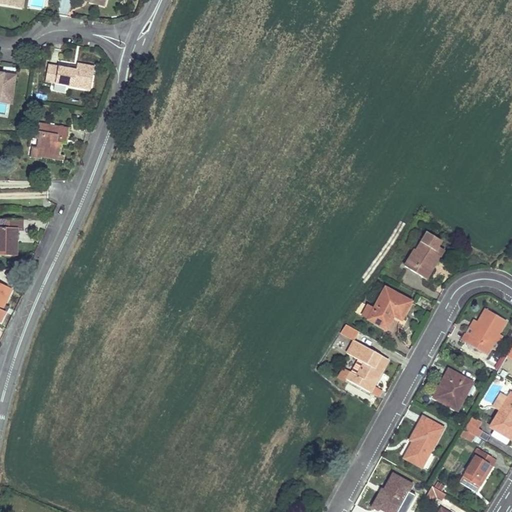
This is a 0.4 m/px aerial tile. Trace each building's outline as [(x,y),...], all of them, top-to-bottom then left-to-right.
[(81,70),(47,64),(43,82),(89,90),(93,66),(83,64),(81,70)] [(0,89),(11,91),(13,77),(0,74),(0,89)] [(0,100),(9,102),(11,91),(0,89),(0,100)] [(69,128),(33,122),(31,135),(38,136),(38,140),(36,148),(31,147),(29,158),(41,160),(42,154),(59,157),(61,145),(62,140),(66,141),(69,128)] [(64,157),(59,157),(42,154),(41,160),(63,164),(64,157)] [(0,228),(0,256),(16,256),(17,229),(22,229),(22,220),(1,220),(0,228)] [(414,250),(404,267),(422,277),(432,262),(435,264),(443,250),(437,247),(441,241),(427,233),(416,251),(414,250)] [(422,277),(425,280),(435,264),(432,262),(422,277)] [(1,311),(10,290),(0,285),(0,321),(0,322),(5,312),(1,311)] [(385,289),(374,309),(360,302),(354,312),(385,329),(390,319),(398,324),(401,319),(410,302),(385,289)] [(497,335),(505,321),(485,310),(476,325),(465,344),(485,355),(490,348),(497,335)] [(465,344),(476,325),(472,322),(461,341),(465,344)] [(359,332),(345,325),(341,332),(355,340),(359,332)] [(497,335),(490,348),(494,350),(501,337),(497,335)] [(354,341),(347,354),(357,360),(349,375),(346,380),(348,381),(369,393),(374,384),(388,360),(354,341)] [(457,411),(472,383),(448,370),(444,378),(446,379),(440,391),(437,390),(433,398),(457,411)] [(440,391),(446,379),(444,378),(437,390),(440,391)] [(380,388),(374,384),(369,393),(375,397),(380,388)] [(499,411),(489,427),(510,440),(511,436),(511,395),(510,394),(507,398),(499,411)] [(499,411),(507,398),(501,395),(493,408),(499,411)] [(477,437),(481,431),(475,428),(479,422),(471,417),(463,429),(474,436),(477,437)] [(428,455),(442,429),(422,418),(409,441),(412,442),(414,443),(412,446),(411,445),(403,459),(427,472),(435,459),(428,455)] [(470,442),(474,436),(463,429),(460,436),(470,442)] [(476,492),(496,461),(477,449),(473,455),(474,457),(459,482),(476,492)] [(392,475),(383,491),(375,506),(379,509),(385,511),(396,511),(411,485),(392,475)] [(441,500),(445,494),(432,486),(428,492),(441,500)] [(383,491),(380,489),(370,508),(377,511),(379,509),(375,506),(383,491)]
